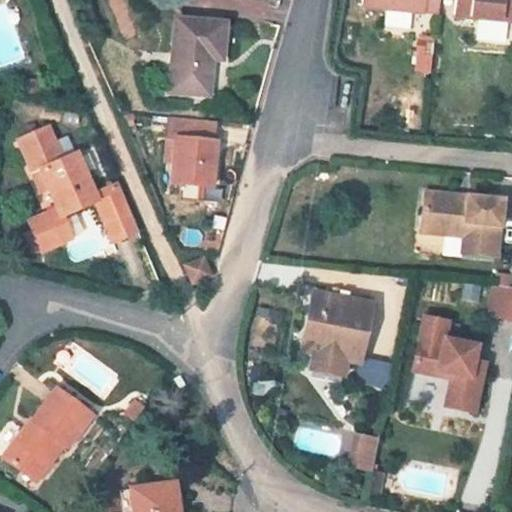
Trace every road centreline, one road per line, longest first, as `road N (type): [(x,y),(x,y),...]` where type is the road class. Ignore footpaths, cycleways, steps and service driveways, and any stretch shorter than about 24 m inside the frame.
road 1 (residential): [(202,339),(58,0)]
road 2 (residential): [(260,138),(511,165)]
road 3 (residential): [(202,339),(260,138)]
road 4 (residential): [(262,502),(202,339)]
road 5 (residential): [(202,339),(43,298)]
road 6 (residential): [(260,138),(300,0)]
